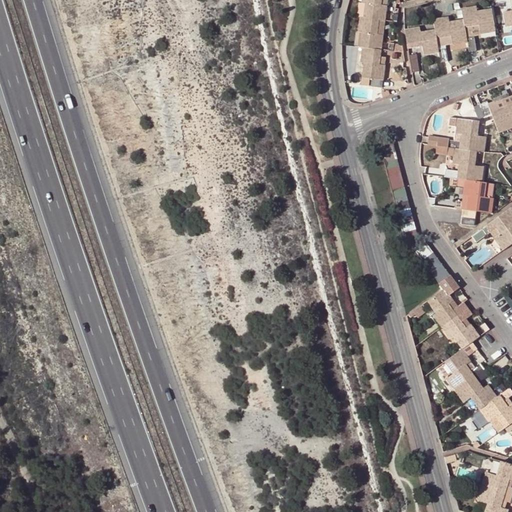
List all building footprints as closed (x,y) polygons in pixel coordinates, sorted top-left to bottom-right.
[(364,17),(385,20),(387,4),(381,4),(381,0),(362,0),(362,2),(366,2),(364,17)] [(462,9),(464,19),(465,26),(480,24),(481,33),(496,31),(492,8),(478,10),(478,6),(462,9)] [(362,31),(361,47),(362,47),(381,49),(382,42),(385,20),(364,17),(361,17),(358,31),(362,31)] [(468,41),(467,34),(465,26),(464,19),(450,21),(449,17),(434,19),(436,30),(437,39),(451,36),(453,44),(468,41)] [(480,24),(465,26),(467,34),(474,33),(474,34),(481,33),(480,24)] [(440,51),(439,45),(437,39),(436,30),(421,32),(420,27),(405,30),(408,48),(423,46),(424,54),(440,51)] [(470,50),(477,49),(474,34),(474,33),(467,34),(468,41),(470,50)] [(451,36),(437,39),(439,45),(445,45),(453,44),(451,36)] [(382,42),(381,49),(389,50),(390,42),(382,42)] [(389,50),(403,52),(402,43),(390,42),(389,50)] [(441,63),(448,62),(445,45),(439,45),(440,51),(441,63)] [(380,64),(380,57),(381,49),(362,47),(361,62),(364,62),(361,85),(382,87),(385,64),(380,64)] [(416,55),(409,56),(412,73),(419,71),(416,55)] [(511,99),(511,96),(509,97),(502,99),(505,106),(511,103),(511,99)] [(495,102),(488,104),(491,111),(505,106),(502,99),(495,102)] [(491,111),(488,104),(487,101),(480,104),(484,117),(492,114),(491,111)] [(469,112),(472,109),(458,104),(456,110),(460,116),(466,115),(469,112)] [(478,117),(478,119),(484,117),(480,104),(474,106),(475,108),(478,117)] [(492,114),(499,132),(511,127),(511,125),(505,106),(491,111),(492,114)] [(469,112),(472,119),(478,117),(475,108),(472,109),(469,112)] [(477,135),(479,121),(450,118),(449,126),(457,127),(456,133),(462,134),(461,142),(449,140),(449,138),(429,136),(428,144),(437,145),(448,147),(456,148),(477,150),(484,151),(486,136),(477,135)] [(391,138),(379,141),(405,238),(417,234),(391,138)] [(448,147),(437,145),(437,153),(447,155),(448,147)] [(448,147),(447,155),(455,156),(456,148),(448,147)] [(454,177),(458,178),(465,179),(481,181),(483,165),(475,164),(477,150),(456,148),(455,156),(454,163),(459,164),(459,171),(446,169),(445,176),(454,177)] [(464,187),(465,179),(458,178),(457,186),(464,187)] [(464,209),(477,211),(492,213),(493,197),(485,196),(486,182),(481,181),(465,179),(464,187),(464,194),(469,195),(469,202),(456,200),(455,208),(464,209)] [(511,226),(511,224),(511,208),(511,207),(472,234),(476,241),(490,231),(496,226),(500,232),(494,236),(503,248),(503,249),(511,242),(511,226)] [(477,211),(464,209),(462,223),(475,225),(477,211)] [(496,226),(490,231),(494,236),(500,232),(496,226)] [(491,243),(498,252),(501,250),(503,248),(494,236),(491,238),(491,243)] [(444,288),(445,288),(451,283),(455,281),(425,240),(414,248),(444,288)] [(445,288),(444,288),(428,300),(437,312),(434,314),(443,326),(468,308),(463,302),(458,305),(454,308),(450,303),(454,300),(445,288)] [(454,308),(458,305),(454,300),(450,303),(454,308)] [(426,311),(422,305),(410,314),(412,317),(416,314),(418,317),(426,311)] [(463,348),(472,341),(481,335),(472,323),(467,326),(463,320),(467,317),(472,314),(468,308),(443,326),(452,338),(455,336),(463,348)] [(467,326),(472,323),(467,317),(463,320),(467,326)] [(490,328),(485,321),(485,322),(482,324),(486,330),(490,328)] [(466,353),(476,347),(472,341),(463,348),(446,361),(454,372),(447,377),(456,388),(485,368),(482,363),(481,361),(475,365),(471,368),(468,363),(471,360),(466,353)] [(485,368),(456,388),(465,401),(472,396),(480,408),(497,396),(488,384),(485,387),(480,381),(490,374),(485,368)] [(502,382),(499,385),(504,391),(507,388),(502,382)] [(511,421),(511,402),(509,405),(505,399),(509,396),(511,394),(511,389),(510,386),(507,388),(504,391),(497,396),(480,408),(497,432),(511,421)] [(511,463),(501,460),(497,473),(487,470),(483,484),(511,493),(511,485),(511,486),(508,485),(511,478),(511,463)] [(507,511),(509,507),(506,507),(502,505),(505,498),(508,500),(511,500),(511,493),(483,484),(479,498),(489,502),(485,511),(507,511)]
